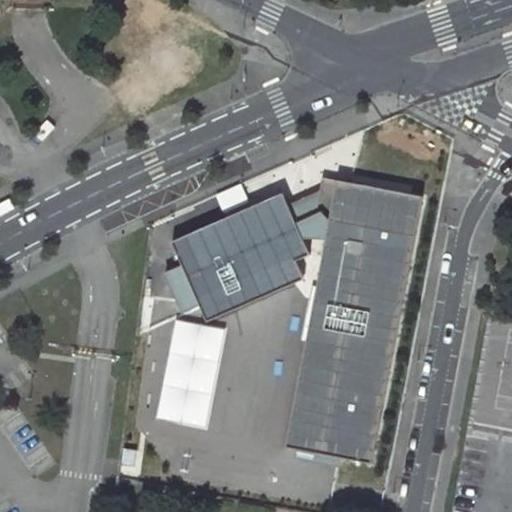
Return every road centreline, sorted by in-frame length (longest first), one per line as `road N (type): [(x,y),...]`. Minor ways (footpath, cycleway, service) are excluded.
road 1 (unknown): [(32,0),(34,38),(93,108),(111,154),(113,188),(68,511)]
road 2 (unclassified): [(0,242),(281,110),(386,72)]
road 3 (unclassified): [(418,511),(468,217),(511,153)]
road 4 (unknown): [(280,445),(324,94)]
road 5 (secondary): [(241,0),(386,72)]
road 6 (secondary): [(386,72),(511,133)]
road 7 (unclassified): [(511,30),(386,72)]
